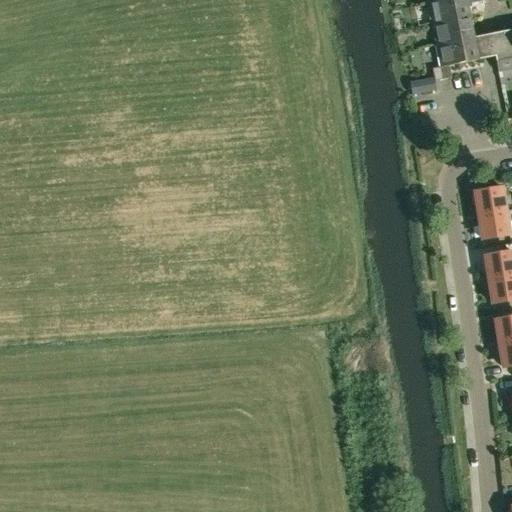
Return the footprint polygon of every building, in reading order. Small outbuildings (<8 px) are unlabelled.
[(452,0),(429,5),(433,26),(470,19),(468,6),(485,3),(484,0),(452,0)] [(433,26),(438,47),(475,40),(470,19),(433,26)] [(511,31),(492,35),(499,73),(511,70),(511,31)] [(438,47),(442,68),(451,67),(479,61),(475,40),(438,47)] [(453,78),(451,67),(442,68),(444,80),(453,78)] [(433,70),(436,82),(444,80),(442,68),(433,70)] [(409,82),(412,95),(436,91),(433,77),(409,82)] [(501,188),(474,192),(478,216),(504,212),(501,188)] [(504,212),(478,216),(482,240),(508,236),(506,223),(511,222),(511,212),(504,213),(504,212)] [(511,256),(511,252),(485,256),(489,280),(511,276),(511,256)] [(511,276),(489,280),(492,304),(511,301),(511,276)] [(511,317),(495,320),(499,344),(511,342),(511,317)] [(511,342),(499,344),(502,368),(511,366),(511,342)]
